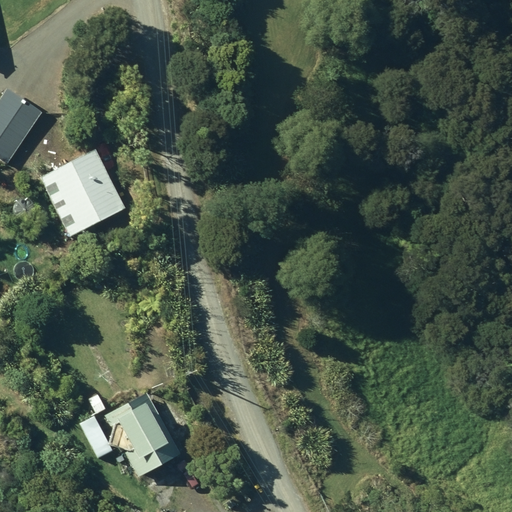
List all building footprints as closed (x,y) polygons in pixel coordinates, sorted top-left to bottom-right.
[(0,95),(0,163),(4,166),(39,113),(4,90),(0,95)] [(34,184),(67,242),(122,211),(90,153),(34,184)] [(86,400),(93,416),(104,412),(97,395),(86,400)] [(101,419),(135,481),(178,457),(143,396),(101,419)] [(109,453),(92,418),(78,426),(96,461),(109,453)]
